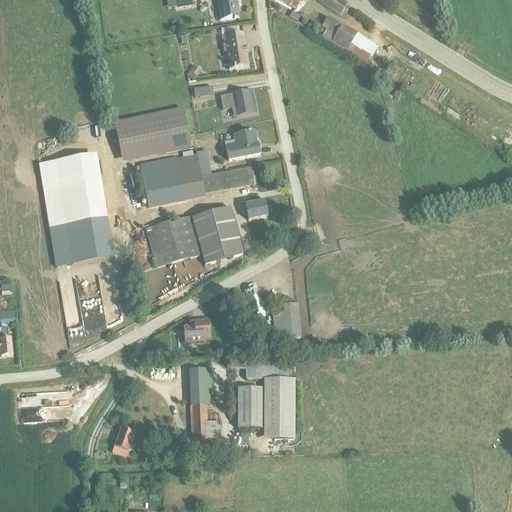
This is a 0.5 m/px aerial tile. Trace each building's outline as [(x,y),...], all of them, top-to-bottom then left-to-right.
[(191,0),(174,0),(176,11),(193,9),(191,0)] [(236,0),(214,0),(216,14),(218,14),(219,24),(238,21),(237,12),(238,12),(236,0)] [(276,0),(290,7),(289,9),(296,13),(301,4),(294,0),(293,1),(291,1),(291,0),(276,0)] [(336,0),(309,0),(339,19),(347,7),(336,0)] [(289,12),(286,18),(297,25),(301,20),(289,12)] [(331,46),(341,29),(327,20),(321,30),(325,33),(321,40),(331,46)] [(341,29),(331,46),(366,67),(370,60),(371,61),(378,50),(357,37),(342,28),(341,29)] [(243,36),(221,39),(223,55),(225,54),(228,73),(249,70),(243,36)] [(190,37),(182,38),(182,57),(190,56),(190,37)] [(189,74),(186,78),(193,83),(201,74),(193,68),(189,74)] [(404,86),(402,90),(414,96),(419,89),(412,85),(410,89),(404,86)] [(230,87),(206,90),(208,101),(214,100),(214,103),(232,100),(230,87)] [(239,102),(237,102),(240,117),(243,117),(257,114),(253,95),(242,97),(240,99),(239,102)] [(183,111),(114,124),(122,165),(191,151),(183,111)] [(234,144),(224,146),(228,164),(260,158),(258,147),(257,147),(256,143),(257,142),(256,136),(255,136),(254,135),(233,139),(234,144)] [(177,160),(138,168),(140,177),(142,179),(148,211),(205,200),(205,197),(255,188),(251,171),(201,180),(197,158),(192,159),(191,153),(181,155),(183,161),(178,162),(177,160)] [(96,156),(39,167),(56,271),(113,261),(99,176),(102,175),(99,156),(96,156)] [(220,164),(207,166),(208,176),(222,173),(220,164)] [(255,206),(245,208),(248,223),(267,219),(264,202),(255,204),(255,206)] [(191,219),(146,232),(157,271),(202,258),(205,268),(243,257),(230,210),(191,221),(191,219)] [(11,288),(1,289),(2,295),(1,295),(2,298),(12,297),(12,294),(11,294),(11,288)] [(297,307),(272,310),(276,343),(300,341),(297,307)] [(14,313),(0,313),(0,321),(0,326),(14,325),(14,313)] [(202,335),(209,335),(208,322),(189,324),(190,330),(184,330),(185,346),(188,346),(193,347),(203,348),(203,342),(202,335)] [(0,354),(1,359),(13,358),(11,341),(0,341),(0,354)] [(249,347),(233,349),(233,356),(234,360),(239,360),(239,362),(252,361),(251,353),(249,353),(249,347)] [(245,363),(229,364),(229,373),(245,373),(245,383),(263,383),(263,443),(295,443),(295,382),(292,382),(292,363),(245,363)] [(211,373),(188,374),(191,443),(220,442),(220,425),(208,426),(206,409),(212,409),(211,373)] [(262,392),(237,392),(237,432),(262,432),(262,392)] [(60,396),(61,405),(72,404),(71,395),(60,396)] [(121,432),(113,454),(127,460),(135,437),(121,432)] [(153,448),(145,448),(145,465),(159,465),(159,458),(153,458),(153,448)] [(168,453),(161,454),(161,465),(174,465),(174,464),(188,463),(188,452),(183,452),(183,448),(174,449),(174,451),(168,451),(168,453)]
